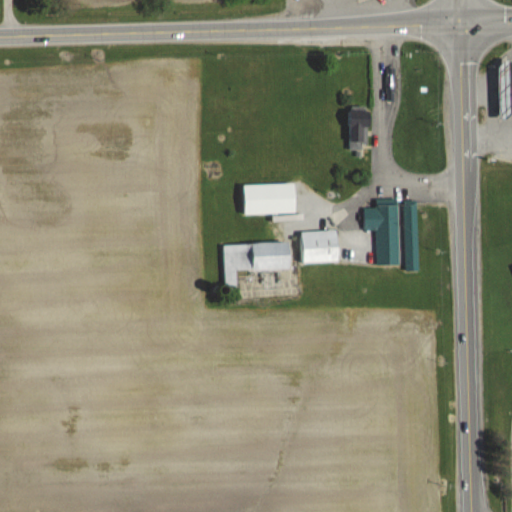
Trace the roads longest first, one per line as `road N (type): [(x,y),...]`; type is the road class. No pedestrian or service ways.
road 1 (primary): [(469,511),(465,26)]
road 2 (primary): [(465,26),(0,34)]
